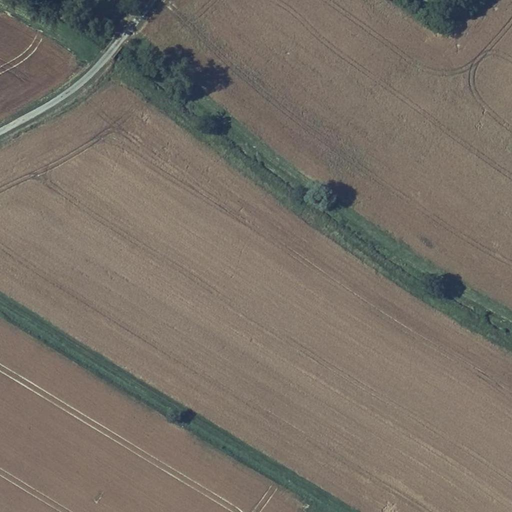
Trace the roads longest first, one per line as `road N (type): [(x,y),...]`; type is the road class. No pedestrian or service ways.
road 1 (track): [(345,511),(0,301)]
road 2 (unclassified): [(0,131),(72,91),(153,0)]
